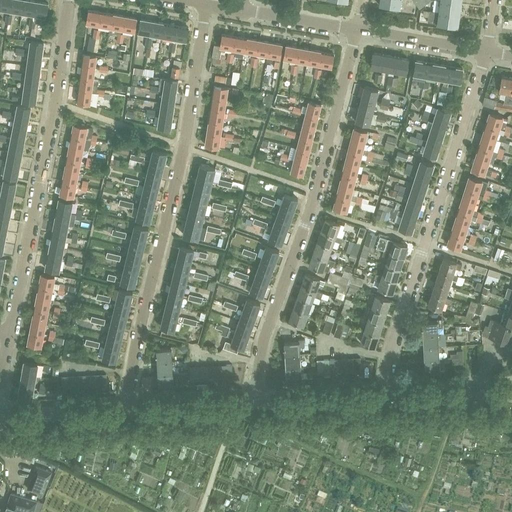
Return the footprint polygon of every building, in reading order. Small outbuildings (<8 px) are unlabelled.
[(0,0),(0,8),(10,10),(11,0),(0,0)] [(11,0),(10,10),(22,12),(23,0),(11,0)] [(30,0),(23,0),(22,12),(34,14),(36,1),(30,0)] [(400,8),(401,0),(380,0),(379,5),(391,7),(392,9),(396,9),(398,8),(400,8)] [(421,0),(418,0),(415,3),(420,9),(425,5),(421,0)] [(441,0),(439,11),(439,12),(459,15),(461,3),(441,0)] [(36,1),(34,14),(46,16),(48,3),(36,1)] [(86,22),(98,25),(100,11),(88,9),(86,22)] [(437,23),(437,24),(439,24),(439,26),(444,27),(445,25),(458,27),(459,15),(439,12),(439,11),(429,10),(428,22),(437,23)] [(100,11),(98,25),(110,27),(112,14),(100,11)] [(112,14),(110,27),(122,29),(124,16),(112,14)] [(124,16),(122,29),(134,31),(136,18),(124,16)] [(152,21),(140,19),(138,32),(150,34),(152,21)] [(152,21),(150,34),(149,38),(152,39),(156,40),(157,35),(162,36),(164,23),(152,21)] [(164,23),(162,36),(172,38),(171,42),(173,43),(176,25),(164,23)] [(176,25),(173,43),(175,43),(176,39),(186,41),(188,27),(176,25)] [(222,34),(220,45),(214,44),(212,56),(220,58),(221,50),(225,51),(226,47),(231,48),(234,36),(222,34)] [(234,36),(231,48),(243,51),(246,38),(234,36)] [(246,38),(243,51),(255,53),(258,40),(246,38)] [(30,40),(28,52),(42,54),(43,42),(30,40)] [(255,53),(267,55),(270,42),(258,40),(255,53)] [(267,55),(266,61),(271,62),(272,56),(279,57),(282,44),(270,42),(267,55)] [(284,58),(295,60),(298,47),(286,45),(284,58)] [(298,47),(295,60),(307,62),(310,49),(298,47)] [(310,49),(307,62),(319,64),(322,52),(310,49)] [(28,52),(27,64),(40,66),(42,54),(28,52)] [(322,52),(319,64),(331,66),(333,54),(322,52)] [(371,66),(383,68),(385,55),(374,52),(371,66)] [(84,53),(82,65),(94,67),(96,55),(84,53)] [(385,55),(383,68),(395,70),(397,57),(385,55)] [(397,57),(395,70),(407,73),(409,59),(397,57)] [(413,73),(425,76),(427,62),(416,60),(413,73)] [(427,62),(425,76),(437,78),(439,64),(427,62)] [(27,64),(25,76),(38,78),(40,66),(27,64)] [(439,64),(437,78),(444,79),(443,85),(447,86),(448,80),(451,67),(439,64)] [(82,65),(80,77),(93,79),(94,67),(82,65)] [(172,65),(171,75),(178,76),(179,67),(172,65)] [(448,80),(460,82),(462,69),(451,67),(448,80)] [(233,71),(232,77),(231,83),(238,84),(240,72),(233,71)] [(382,74),(375,73),(373,81),(380,83),(382,74)] [(25,76),(23,88),(37,90),(38,78),(25,76)] [(505,92),(504,103),(509,103),(509,101),(510,97),(511,87),(511,78),(502,76),(499,90),(505,92)] [(93,79),(80,77),(79,90),(91,91),(96,92),(105,93),(105,90),(97,89),(98,80),(93,79)] [(159,89),(163,90),(176,92),(178,80),(161,78),(159,86),(151,85),(150,88),(159,89)] [(118,84),(117,91),(127,92),(127,85),(118,84)] [(215,85),(213,97),(226,99),(228,87),(215,85)] [(446,92),(447,86),(443,85),(441,91),(439,91),(437,103),(444,105),(446,92)] [(365,86),(362,97),(376,101),(379,89),(365,86)] [(35,102),(37,90),(23,88),(22,98),(22,100),(35,102)] [(91,91),(79,90),(77,102),(89,103),(91,91)] [(163,90),(162,102),(174,104),(176,92),(163,90)] [(263,103),(270,104),(272,94),(266,92),(263,103)] [(213,97),(211,109),(224,111),(226,99),(213,97)] [(362,97),(359,109),(378,114),(380,102),(376,101),(362,97)] [(412,102),(417,108),(422,103),(418,98),(412,102)] [(308,106),(306,113),(318,116),(321,104),(309,101),(309,103),(307,102),(306,106),(308,106)] [(495,108),(508,111),(509,104),(509,103),(504,103),(496,101),(495,108)] [(162,102),(160,115),(172,116),(174,104),(162,102)] [(16,110),(15,115),(28,118),(31,107),(14,103),(13,110),(16,110)] [(438,107),(434,118),(447,123),(451,111),(438,107)] [(211,109),(209,121),(222,123),(224,111),(211,109)] [(378,114),(359,109),(356,120),(370,124),(371,117),(377,118),(378,114)] [(127,110),(125,115),(133,118),(135,112),(127,110)] [(3,113),(3,116),(11,118),(9,127),(12,128),(26,130),(28,118),(15,115),(11,115),(3,113)] [(306,113),(303,125),(315,128),(318,116),(306,113)] [(490,113),(486,124),(499,128),(505,129),(506,125),(508,119),(503,117),(490,113)] [(378,114),(377,120),(385,122),(387,116),(378,114)] [(172,116),(160,115),(158,127),(170,129),(172,116)] [(447,123),(434,118),(431,130),(444,134),(447,123)] [(209,121),(207,133),(220,135),(222,123),(209,121)] [(74,123),(71,135),(85,138),(87,126),(74,123)] [(486,126),(483,135),(495,140),(498,130),(499,128),(486,124),(486,126)] [(303,125),(300,136),(312,139),(315,128),(303,125)] [(354,127),(351,139),(365,141),(367,131),(354,127)] [(12,128),(10,140),(24,142),(26,130),(12,128)] [(427,140),(427,141),(440,145),(444,134),(431,130),(427,140)] [(220,135),(207,133),(205,145),(218,147),(220,135)] [(71,135),(69,147),(82,149),(85,138),(71,135)] [(482,137),(479,147),(492,151),(495,140),(483,135),(482,137)] [(300,136),(297,148),(309,151),(312,139),(300,136)] [(385,142),(389,143),(387,147),(393,149),(397,139),(388,136),(385,142)] [(416,136),(415,137),(414,141),(426,145),(424,152),(436,156),(440,145),(427,141),(427,140),(421,138),(418,137),(416,136)] [(351,139),(348,150),(361,154),(365,141),(351,139)] [(10,140),(8,152),(21,154),(24,142),(10,140)] [(153,149),(150,161),(164,164),(167,153),(164,152),(165,146),(154,143),(153,149)] [(117,145),(115,150),(128,153),(130,148),(117,145)] [(69,147),(67,158),(80,161),(82,149),(69,147)] [(478,148),(475,158),(488,162),(488,161),(493,163),(495,156),(502,158),(506,160),(508,156),(503,154),(497,153),(492,151),(479,147),(478,148)] [(297,148),(294,160),(306,163),(309,151),(297,148)] [(348,150),(345,162),(358,166),(360,158),(366,159),(366,160),(372,162),(372,161),(380,163),(381,158),(373,156),(367,155),(361,154),(348,150)] [(8,152),(5,164),(19,166),(21,154),(8,152)] [(406,160),(409,155),(397,152),(396,157),(406,160)] [(67,158),(65,170),(78,173),(80,161),(67,158)] [(475,159),(472,169),(484,173),(490,175),(496,177),(497,172),(492,170),(486,168),(488,163),(488,162),(475,158),(475,159)] [(164,164),(150,161),(144,160),(144,162),(142,161),(142,163),(149,165),(147,172),(161,176),(164,164)] [(306,163),(294,160),(291,171),(304,175),(306,163)] [(421,160),(417,172),(430,176),(434,165),(421,160)] [(345,162),(343,173),(355,177),(358,166),(345,162)] [(19,166),(5,164),(3,175),(17,178),(19,166)] [(200,164),(197,176),(212,180),(215,168),(200,164)] [(65,170),(62,182),(75,184),(78,173),(65,170)] [(147,172),(144,184),(158,187),(161,176),(147,172)] [(417,172),(414,183),(426,187),(430,176),(417,172)] [(343,173),(340,185),(353,188),(355,177),(343,173)] [(197,176),(194,188),(209,191),(212,180),(197,176)] [(469,177),(465,189),(478,193),(479,191),(484,193),(486,188),(487,183),(482,181),(481,181),(469,177)] [(2,191),(2,192),(13,194),(16,182),(4,180),(2,191)] [(75,184),(62,182),(60,193),(73,196),(75,184)] [(426,187),(414,183),(410,194),(423,198),(426,187)] [(144,184),(141,195),(155,199),(158,187),(144,184)] [(340,185),(337,196),(350,200),(353,188),(340,185)] [(194,188),(191,199),(206,203),(209,191),(194,188)] [(465,189),(462,200),(475,204),(478,193),(465,189)] [(0,190),(0,203),(11,206),(13,194),(2,192),(2,191),(0,190)] [(285,194),(281,205),(294,210),(298,199),(285,194)] [(410,194),(406,205),(419,209),(423,198),(410,194)] [(141,195),(139,207),(152,210),(155,199),(141,195)] [(350,200),(337,196),(334,207),(347,211),(350,200)] [(262,198),(261,201),(273,207),(275,203),(262,198)] [(59,199),(56,210),(70,213),(72,201),(59,199)] [(191,199),(188,211),(204,215),(206,203),(191,199)] [(462,200),(458,211),(471,215),(471,214),(477,216),(478,211),(473,209),(475,204),(462,200)] [(0,203),(0,216),(9,218),(11,206),(0,203)] [(281,205),(276,216),(290,221),(294,210),(281,205)] [(394,208),(392,213),(396,214),(403,216),(403,217),(416,221),(419,209),(406,205),(404,211),(394,208)] [(152,210),(139,207),(136,218),(150,222),(152,210)] [(379,208),(376,217),(384,220),(387,211),(379,208)] [(56,210),(54,222),(67,225),(70,213),(56,210)] [(188,211),(185,223),(201,227),(204,215),(188,211)] [(458,211),(455,223),(467,227),(470,219),(475,221),(476,217),(477,216),(471,214),(471,215),(458,211)] [(478,211),(477,216),(483,218),(490,220),(492,215),(485,213),(478,211)] [(0,216),(0,228),(6,230),(9,218),(0,216)] [(276,216),(272,228),(286,232),(290,221),(276,216)] [(476,217),(475,221),(481,223),(488,225),(490,220),(483,218),(477,216),(476,217)] [(416,221),(403,217),(399,228),(412,232),(416,221)] [(326,218),(321,230),(336,235),(340,223),(326,218)] [(54,222),(52,234),(65,236),(67,225),(54,222)] [(201,227),(185,223),(183,234),(198,238),(201,227)] [(455,223),(451,234),(464,238),(467,227),(455,223)] [(134,225),(132,236),(146,240),(148,228),(134,225)] [(286,232),(272,228),(268,239),(282,244),(286,232)] [(321,230),(317,241),(331,247),(334,240),(341,243),(343,238),(336,235),(321,230)] [(363,244),(369,246),(372,247),(376,235),(367,232),(363,244)] [(52,234),(50,245),(63,248),(64,241),(84,244),(85,240),(78,239),(72,238),(65,236),(52,234)] [(464,238),(451,234),(448,244),(460,248),(464,238)] [(132,236),(129,248),(143,251),(146,240),(132,236)] [(408,246),(388,239),(384,250),(390,252),(390,253),(404,257),(408,246)] [(317,241),(313,253),(327,258),(327,257),(331,247),(317,241)] [(249,255),(251,250),(244,247),(245,246),(237,243),(235,247),(243,250),(243,251),(242,253),(249,255)] [(363,244),(359,255),(365,257),(369,246),(363,244)] [(50,245),(47,257),(61,259),(63,248),(50,245)] [(180,246),(177,258),(191,261),(194,250),(180,246)] [(266,246),(262,257),(275,262),(279,251),(266,246)] [(511,255),(511,251),(497,247),(493,259),(500,261),(503,253),(511,255)] [(129,248),(126,259),(140,263),(143,251),(129,248)] [(388,257),(386,264),(400,269),(404,257),(390,253),(390,252),(384,250),(382,255),(388,257)] [(213,253),(200,251),(199,257),(212,259),(213,253)] [(327,258),(313,253),(308,265),(328,272),(331,264),(334,265),(336,260),(327,257),(327,258)] [(61,259),(47,257),(45,269),(58,271),(61,259)] [(262,257),(258,269),(271,273),(275,262),(262,257)] [(177,258),(174,269),(188,273),(191,261),(177,258)] [(443,258),(439,269),(453,274),(455,267),(460,269),(462,263),(456,262),(443,258)] [(126,259),(123,271),(137,274),(140,263),(126,259)] [(382,275),(382,276),(396,280),(400,269),(386,264),(382,275)] [(485,274),(487,268),(476,264),(474,270),(485,274)] [(487,274),(499,278),(501,272),(489,268),(487,274)] [(174,269),(171,281),(185,284),(188,273),(174,269)] [(258,269),(253,280),(267,285),(271,273),(258,269)] [(453,274),(439,269),(436,281),(449,285),(451,278),(457,280),(458,275),(453,274)] [(236,270),(235,273),(248,278),(249,275),(236,270)] [(137,274),(123,271),(120,282),(134,286),(137,274)] [(331,272),(329,277),(347,284),(349,278),(331,272)] [(305,273),(301,285),(315,290),(316,289),(320,278),(305,273)] [(374,278),(381,280),(378,288),(392,292),(396,280),(382,276),(382,275),(376,273),(374,278)] [(41,274),(39,285),(52,287),(54,276),(41,274)] [(362,286),(364,279),(352,275),(350,282),(362,286)] [(347,284),(329,277),(327,282),(339,287),(338,290),(344,293),(347,284)] [(267,285),(253,280),(249,291),(263,296),(267,285)] [(171,281),(169,292),(182,296),(185,284),(171,281)] [(216,284),(217,281),(209,282),(207,289),(214,291),(216,284)] [(436,281),(432,292),(445,297),(449,285),(436,281)] [(39,285),(37,297),(50,299),(52,287),(39,285)] [(297,296),(311,302),(314,295),(321,298),(321,297),(322,293),(315,290),(301,285),(297,296)] [(489,288),(484,286),(481,292),(487,295),(489,288)] [(119,289),(116,301),(130,304),(133,293),(119,289)] [(169,292),(166,304),(180,307),(182,296),(169,292)] [(445,297),(432,292),(428,304),(441,308),(444,301),(450,303),(452,299),(445,297)] [(376,295),(372,307),(386,312),(390,300),(376,295)] [(297,296),(293,308),(307,313),(311,302),(297,296)] [(37,297),(35,308),(48,310),(50,299),(37,297)] [(247,299),(243,310),(256,315),(260,304),(247,299)] [(225,300),(224,303),(237,308),(239,305),(225,300)] [(116,301),(113,312),(127,316),(130,304),(116,301)] [(484,304),(478,302),(478,303),(476,307),(475,312),(481,314),(484,304)] [(166,304),(163,315),(177,319),(180,307),(166,304)] [(475,312),(476,307),(469,305),(465,317),(472,319),(475,312)] [(372,307),(368,318),(382,323),(386,312),(372,307)] [(35,308),(32,320),(46,322),(48,310),(35,308)] [(307,313),(293,308),(288,320),(303,325),(307,313)] [(243,310),(239,321),(252,326),(256,315),(243,310)] [(113,312),(110,324),(124,327),(127,316),(113,312)] [(511,314),(509,313),(505,312),(501,324),(511,327),(511,314)] [(177,319),(163,315),(160,327),(174,330),(177,319)] [(368,318),(364,330),(379,335),(382,323),(368,318)] [(329,334),(333,322),(326,319),(322,331),(329,334)] [(443,326),(442,319),(437,319),(437,322),(423,323),(424,335),(441,334),(439,334),(438,326),(443,326)] [(32,320),(30,331),(44,333),(46,322),(32,320)] [(511,347),(511,344),(511,327),(501,324),(492,320),(489,327),(493,328),(490,337),(502,341),(501,343),(511,347)] [(235,331),(235,332),(248,337),(252,326),(239,321),(235,331)] [(346,340),(350,325),(338,321),(333,335),(346,340)] [(110,324),(108,335),(122,338),(124,327),(110,324)] [(244,348),(248,337),(235,332),(235,331),(229,329),(228,332),(227,335),(233,337),(231,342),(226,340),(223,347),(238,352),(239,347),(244,348)] [(379,335),(364,330),(360,342),(375,347),(379,335)] [(462,333),(456,333),(456,340),(468,340),(468,330),(462,331),(462,333)] [(44,333),(30,331),(28,343),(41,346),(44,333)] [(55,335),(49,334),(48,340),(53,341),(53,342),(63,344),(64,338),(55,336),(55,335)] [(441,334),(424,335),(424,348),(442,347),(442,346),(439,347),(439,340),(441,340),(441,334)] [(122,338),(108,335),(105,347),(119,350),(122,338)] [(284,342),(285,355),(303,354),(303,353),(300,353),(300,348),(305,347),(304,339),(299,340),(299,342),(284,342)] [(184,344),(179,347),(183,353),(188,350),(184,344)] [(171,349),(156,349),(157,362),(175,361),(172,361),(171,354),(176,354),(176,346),(171,347),(171,349)] [(105,347),(102,358),(116,361),(119,350),(105,347)] [(442,347),(424,348),(425,360),(440,359),(439,352),(442,352),(442,347)] [(452,358),(452,359),(463,358),(462,350),(456,351),(456,353),(450,354),(451,358),(452,358)] [(303,354),(285,355),(286,368),(303,367),(303,366),(301,366),(300,359),(303,359),(303,354)] [(463,358),(452,359),(453,371),(464,370),(463,358)] [(442,359),(440,359),(425,360),(425,373),(440,372),(440,365),(443,365),(442,359)] [(175,361),(157,362),(157,375),(175,374),(175,373),(172,373),(172,367),(175,366),(175,361)] [(24,362),(22,374),(36,376),(38,365),(24,362)] [(303,367),(286,368),(286,380),(302,379),(301,372),(304,372),(303,367)] [(179,382),(190,381),(189,372),(179,373),(179,379),(179,382)] [(22,374),(20,385),(34,388),(36,376),(22,374)] [(175,374),(157,375),(158,388),(173,387),(173,379),(175,379),(175,374)] [(34,388),(20,385),(18,397),(31,399),(34,388)] [(52,472),(36,466),(28,489),(43,494),(52,472)] [(39,511),(43,503),(11,493),(5,511),(39,511)]
